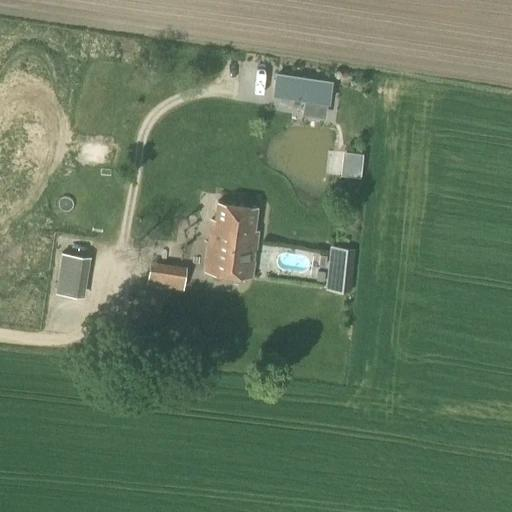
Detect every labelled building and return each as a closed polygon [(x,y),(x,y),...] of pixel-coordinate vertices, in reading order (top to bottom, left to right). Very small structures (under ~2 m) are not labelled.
[(275,72),(271,94),(305,99),(303,113),(323,116),(325,102),(328,102),(332,81),(275,72)] [(341,156),(339,172),(359,174),(360,158),(341,156)] [(253,228),(256,206),(217,201),(215,220),(210,219),(203,270),(251,276),(257,229),(253,228)] [(349,290),(353,250),(331,249),(328,289),(349,290)] [(83,298),(89,257),(60,253),(54,293),(83,298)] [(146,284),(164,286),(168,264),(167,264),(149,262),(147,279),(146,284)] [(37,280),(51,282),(53,270),(39,267),(37,280)]
